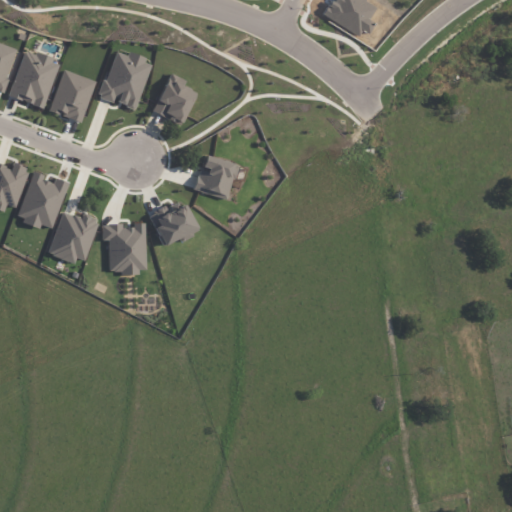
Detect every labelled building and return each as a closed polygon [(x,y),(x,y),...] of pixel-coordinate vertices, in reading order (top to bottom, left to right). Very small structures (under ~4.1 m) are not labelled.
[(0,92),(1,93),(16,49),(0,43),(0,92)] [(23,50),(8,96),(43,109),(59,62),(23,50)] [(134,110),(151,62),(127,53),(125,56),(114,52),(97,98),(114,104),(114,103),(134,110)] [(95,81),(62,70),(48,111),(80,122),(95,81)] [(185,80),(169,73),(151,113),(180,125),(195,92),(182,86),(185,80)] [(236,165),(204,156),(200,169),(198,168),(192,190),(226,200),(236,165)] [(11,163),(9,168),(0,165),(0,210),(3,212),(5,205),(14,208),(28,169),(11,163)] [(51,229),(67,183),(53,178),(52,183),(42,180),(43,176),(31,172),(16,220),(39,227),(40,225),(51,229)] [(160,246),(195,231),(184,204),(149,218),(160,246)] [(83,261),(97,219),(81,214),(80,218),(61,212),(47,254),(73,264),(75,258),(83,261)] [(107,241),(108,273),(145,273),(144,223),(133,223),(133,228),(122,228),(122,224),(101,225),(101,241),(107,241)]
